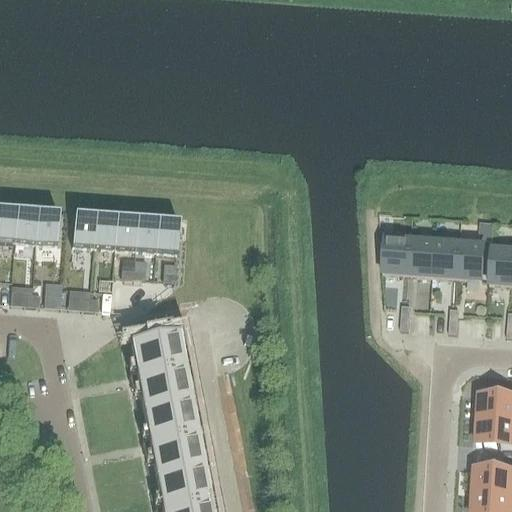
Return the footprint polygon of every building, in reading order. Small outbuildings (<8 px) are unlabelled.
[(0,213),(0,243),(18,245),(20,215),(0,213)] [(20,215),(18,245),(39,247),(41,217),(20,215)] [(41,217),(39,247),(61,248),(63,218),(41,217)] [(74,219),(72,249),(94,250),(96,220),(74,219)] [(96,220),(94,250),(115,252),(117,222),(96,220)] [(117,222),(115,252),(137,253),(139,223),(117,222)] [(139,223),(137,253),(158,254),(160,224),(139,223)] [(160,224),(158,254),(179,256),(181,226),(160,224)] [(407,280),(410,244),(385,243),(382,279),(407,280)] [(435,246),(410,244),(407,280),(432,282),(435,246)] [(457,284),(459,248),(435,246),(432,282),(457,284)] [(459,248),(457,284),(482,286),(484,250),(459,248)] [(511,254),(492,253),(489,289),(510,291),(511,268),(511,254)] [(124,269),(123,277),(135,278),(136,270),(124,269)] [(136,270),(135,278),(147,279),(147,271),(136,270)] [(164,272),(164,280),(176,281),(176,273),(164,272)] [(28,297),(27,309),(35,310),(36,298),(28,297)] [(36,298),(35,310),(43,310),(44,298),(36,298)] [(83,301),(82,313),(90,313),(91,301),(83,301)] [(91,301),(90,313),(98,314),(99,302),(91,301)] [(401,323),(409,323),(410,311),(402,311),(401,323)] [(450,314),(449,326),(457,327),(458,315),(450,314)] [(409,323),(401,323),(400,335),(408,335),(409,323)] [(449,338),(457,339),(457,327),(449,326),(449,338)] [(166,413),(178,411),(190,409),(186,392),(180,358),(177,342),(165,344),(161,345),(154,346),(146,347),(142,348),(130,350),(136,379),(130,380),(131,385),(132,391),(138,390),(143,417),(155,415),(166,413)] [(511,401),(479,400),(478,424),(511,426),(511,401)] [(148,446),(143,447),(145,458),(150,456),(156,484),(202,476),(190,409),(178,411),(166,413),(155,415),(143,417),(148,446)] [(511,426),(478,424),(476,449),(511,451),(511,426)] [(511,475),(475,473),(473,498),(511,500),(511,475)] [(160,511),(209,511),(202,476),(156,484),(160,511)] [(511,500),(473,498),(472,511),(511,511),(511,506),(511,500)]
